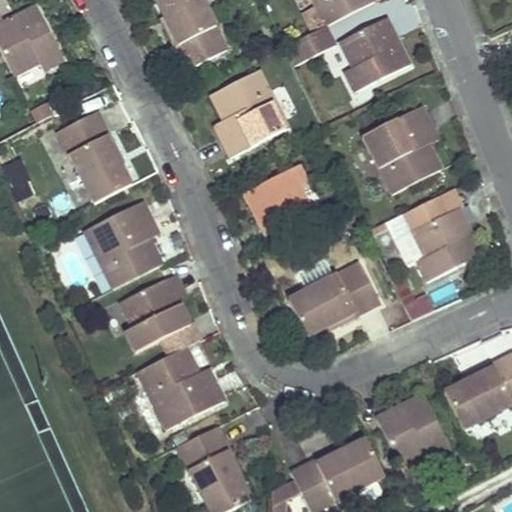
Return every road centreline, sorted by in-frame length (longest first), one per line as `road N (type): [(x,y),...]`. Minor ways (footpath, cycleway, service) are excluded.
road 1 (residential): [(95,0),(173,142),(255,352),(295,376),(341,377),(511,300)]
road 2 (residential): [(466,61),(511,179)]
